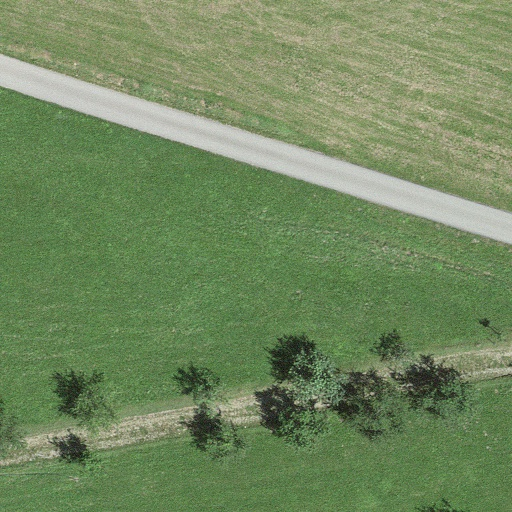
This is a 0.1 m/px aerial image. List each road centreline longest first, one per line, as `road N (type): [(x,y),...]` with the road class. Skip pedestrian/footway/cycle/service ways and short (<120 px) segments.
road 1 (unclassified): [(0,60),(511,222)]
road 2 (track): [(511,358),(0,448)]
